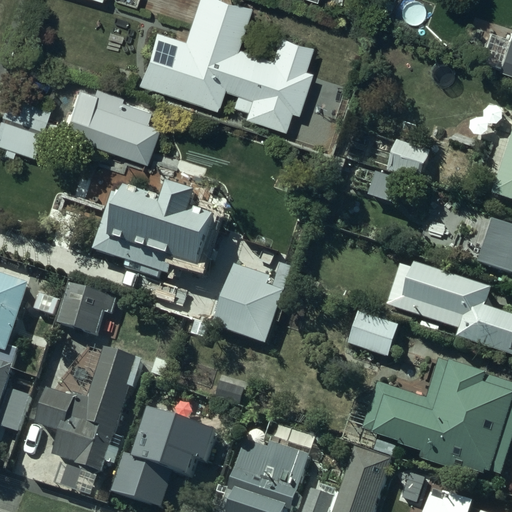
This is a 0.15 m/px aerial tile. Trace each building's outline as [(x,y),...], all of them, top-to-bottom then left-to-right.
[(148,31),(131,85),(210,111),(217,91),(233,96),(229,108),(240,112),(238,119),(277,132),(284,113),(290,115),(305,72),(299,70),(307,47),(273,35),(265,59),(230,47),(243,9),(216,0),(189,0),(176,40),(148,31)] [(511,36),(504,34),(491,71),(511,78),(511,36)] [(330,66),(329,65),(327,65),(326,65),(325,66),(323,66),(322,66),(321,67),(319,68),(318,68),(317,69),(316,70),(315,71),(314,72),(313,74),(313,75),(312,76),(312,78),(312,79),(311,80),(311,82),(311,83),(312,85),(312,86),(312,87),(313,89),(314,90),(314,91),(315,92),(316,93),(317,94),(318,95),(320,96),(321,96),(322,97),(323,97),(325,98),(326,98),(328,98),(329,98),(330,98),(332,97),(333,97),(334,96),(336,96),(337,95),(338,94),(339,93),(340,92),(341,91),(342,90),(342,88),(343,87),(343,86),(343,84),(344,83),(344,81),(344,80),(343,79),(343,77),(343,76),(342,75),(341,73),(341,72),(340,71),(339,70),(338,69),(337,68),(336,68),(334,67),(333,66),(332,66),(330,66)] [(87,94),(71,88),(54,134),(138,164),(155,117),(115,102),(117,97),(90,87),(87,94)] [(2,94),(0,100),(0,156),(7,160),(10,152),(27,158),(45,109),(2,94)] [(305,115),(299,134),(322,142),(328,123),(305,115)] [(511,125),(487,197),(511,205),(511,125)] [(428,154),(395,144),(385,176),(426,189),(430,177),(421,174),(428,154)] [(164,187),(159,202),(117,187),(95,250),(129,262),(128,266),(162,278),(164,272),(171,275),(176,261),(196,268),(213,219),(188,210),(193,197),(164,187)] [(511,232),(488,225),(456,231),(457,232),(458,233),(459,233),(460,234),(461,235),(462,235),(462,236),(463,236),(464,237),(465,238),(466,239),(466,240),(467,240),(468,241),(468,242),(469,242),(469,243),(470,244),(471,244),(471,245),(472,246),(472,247),(473,248),(474,249),(474,250),(474,251),(475,251),(475,252),(476,253),(476,254),(476,255),(472,269),(511,282),(511,232)] [(407,274),(396,270),(382,311),(454,336),(451,343),(511,363),(511,322),(481,312),(487,292),(409,267),(407,274)] [(267,281),(228,269),(209,331),(262,348),(278,295),(264,290),(267,281)] [(0,369),(7,372),(13,354),(4,351),(25,288),(0,279),(0,369)] [(113,301),(68,285),(54,326),(90,339),(98,316),(107,319),(113,301)] [(394,329),(355,315),(345,347),(384,360),(394,329)] [(125,391),(130,392),(138,364),(109,357),(96,353),(82,401),(67,397),(66,401),(40,393),(29,430),(53,437),(46,462),(99,477),(115,419),(122,421),(125,409),(120,408),(125,391)] [(422,402),(373,388),(357,442),(417,460),(416,465),(462,479),(463,475),(482,481),(483,475),(498,479),(511,433),(511,388),(433,365),(422,402)] [(244,394),(215,386),(211,403),(240,411),(244,394)] [(215,437),(148,414),(134,457),(129,455),(116,495),(163,511),(174,480),(186,484),(193,464),(204,468),(215,437)] [(264,452),(240,444),(219,511),(221,511),(220,511),(280,511),(282,511),(289,511),(306,459),(266,446),(264,452)] [(348,461),(330,511),(371,511),(384,473),(348,461)] [(325,511),(330,500),(308,492),(300,511),(325,511)]
